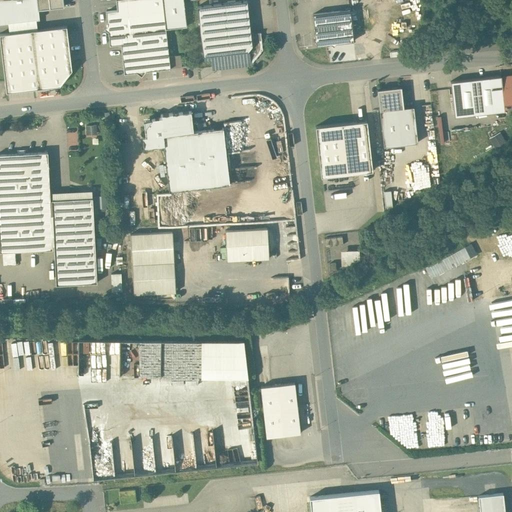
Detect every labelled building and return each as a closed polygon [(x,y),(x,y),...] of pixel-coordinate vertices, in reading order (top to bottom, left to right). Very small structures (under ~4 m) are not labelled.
[(36,0),(0,0),(0,23),(39,19),(38,9),(36,0)] [(49,0),(36,0),(38,9),(50,8),(49,0)] [(162,0),(115,0),(117,10),(105,11),(107,25),(104,29),(108,32),(109,45),(120,44),(124,74),(136,72),(141,76),(145,71),(170,68),(165,29),(162,0)] [(183,0),(162,0),(165,29),(186,26),(183,0)] [(247,1),(197,6),(203,56),(213,55),(248,51),(252,45),(250,33),(247,1)] [(350,10),(312,14),(315,37),(313,39),(316,41),(316,45),(331,43),(333,45),(335,43),(353,41),(350,10)] [(66,26),(0,33),(0,42),(6,91),(59,85),(71,69),(66,26)] [(248,51),(213,55),(214,67),(252,62),(262,50),(261,32),(250,33),(252,45),(248,51)] [(183,66),(182,54),(172,55),(173,67),(183,66)] [(505,111),(504,103),(501,78),(501,76),(451,82),(455,117),(505,111)] [(511,102),(511,76),(501,78),(504,103),(511,102)] [(399,91),(378,93),(384,146),(415,142),(411,106),(401,107),(399,91)] [(191,111),(160,114),(161,117),(151,118),(151,120),(149,121),(146,125),(146,127),(144,127),(145,136),(142,137),(143,148),(164,145),(169,191),(229,184),(223,128),(193,131),(191,111)] [(321,175),(372,169),(366,121),(315,126),(321,175)] [(98,124),(87,124),(87,137),(98,137),(98,124)] [(69,132),(69,149),(80,149),(80,132),(69,132)] [(47,152),(0,154),(0,251),(40,250),(36,166),(48,166),(47,152)] [(94,191),(53,192),(56,285),(97,284),(94,191)] [(107,208),(107,195),(95,196),(96,208),(107,208)] [(267,225),(227,227),(229,259),(269,257),(267,225)] [(172,231),(131,233),(135,293),(175,291),(172,231)] [(344,236),(328,237),(329,251),(343,250),(344,266),(361,265),(361,249),(344,250),(344,236)] [(431,278),(471,257),(465,247),(425,267),(431,278)] [(273,290),(290,291),(291,278),(274,277),(273,290)] [(244,340),(201,340),(201,376),(248,377),(244,340)] [(295,382),(261,386),(266,436),(300,432),(295,382)] [(135,489),(119,491),(120,502),(136,501),(135,489)] [(309,497),(310,511),(380,511),(378,490),(309,497)]
